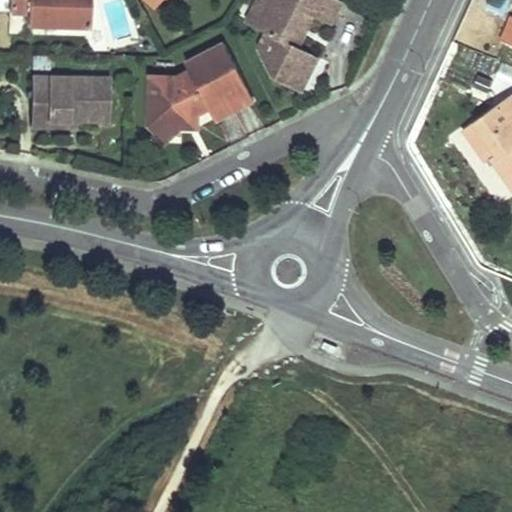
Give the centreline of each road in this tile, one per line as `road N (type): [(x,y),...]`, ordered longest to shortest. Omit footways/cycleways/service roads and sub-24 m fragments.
road 1 (residential): [(0,173),(146,210),(316,125),(361,141)]
road 2 (tertiary): [(0,217),(184,258),(250,263)]
road 3 (residential): [(361,141),(387,162),(490,318),(511,334)]
road 4 (residential): [(324,281),(364,325),(511,382)]
road 5 (tertiary): [(361,141),(430,0)]
